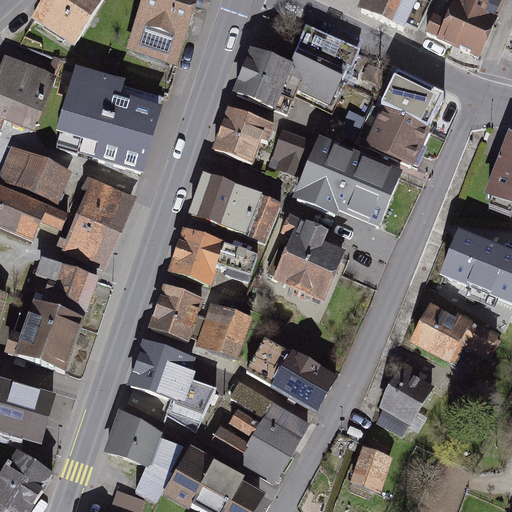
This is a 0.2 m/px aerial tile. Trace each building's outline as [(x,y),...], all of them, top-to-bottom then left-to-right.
[(59,0),(40,30),(82,57),(118,0),(117,0),(59,0)] [(187,75),(212,0),(154,0),(136,57),(187,75)] [(366,0),(361,12),(403,31),(406,24),(419,30),(432,0),(366,0)] [(426,38),(478,60),(503,0),(452,0),(442,23),(434,19),(426,38)] [(241,101),(287,118),(291,106),(304,76),(257,59),(241,101)] [(0,151),(10,129),(43,140),(62,83),(10,66),(2,89),(0,88),(0,151)] [(307,68),(304,76),(291,106),(304,111),(308,102),(343,116),(355,88),(307,68)] [(121,82),(77,70),(60,129),(102,141),(97,158),(141,170),(159,109),(117,97),(121,82)] [(400,76),(385,106),(431,127),(445,97),(400,76)] [(431,127),(385,106),(368,143),(413,164),(431,127)] [(266,176),(281,134),(235,117),(220,159),(266,176)] [(511,131),(509,129),(487,194),(511,202),(511,131)] [(321,142),(300,193),(377,224),(398,173),(321,142)] [(15,155),(14,160),(0,154),(0,187),(2,189),(65,214),(78,181),(15,155)] [(95,202),(84,229),(127,246),(142,208),(100,191),(94,188),(90,200),(95,202)] [(275,257),(290,217),(209,188),(195,228),(275,257)] [(75,225),(56,217),(0,193),(0,234),(42,251),(49,233),(68,241),(75,225)] [(440,276),(511,302),(511,247),(458,228),(440,276)] [(112,282),(127,246),(84,229),(74,253),(68,250),(63,262),(69,265),(112,282)] [(340,245),(318,235),(314,243),(303,238),(281,285),(337,311),(359,264),(336,253),(340,245)] [(230,276),(259,287),(267,267),(237,256),(191,240),(175,283),(221,300),(230,276)] [(57,294),(47,321),(100,341),(117,295),(51,271),(44,289),(57,294)] [(245,372),(261,330),(170,297),(154,339),(245,372)] [(437,312),(416,351),(457,373),(468,353),(494,368),(506,345),(467,324),(465,328),(437,312)] [(83,385),(100,341),(47,321),(36,351),(23,346),(17,360),(31,365),(83,385)] [(253,384),(328,424),(347,388),(272,349),(253,384)] [(135,393),(182,410),(197,369),(150,352),(135,393)] [(411,371),(386,415),(424,436),(449,391),(411,371)] [(64,407),(0,387),(0,440),(49,456),(64,407)] [(236,436),(295,471),(316,434),(281,413),(269,435),(245,421),(236,436)] [(110,460),(155,476),(168,442),(123,426),(110,460)] [(282,493),(295,471),(236,436),(230,432),(217,454),(247,472),(282,493)] [(370,455),(356,491),(387,503),(401,466),(370,455)] [(272,511),(279,501),(200,457),(172,507),(180,511),(272,511)] [(23,462),(0,502),(0,511),(45,511),(62,485),(23,462)] [(109,511),(142,511),(148,499),(120,487),(109,511)]
